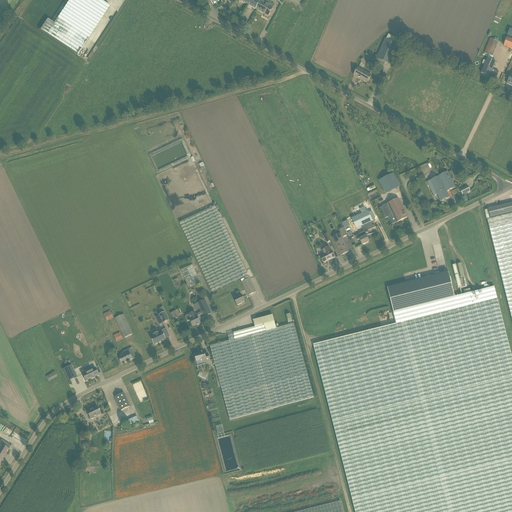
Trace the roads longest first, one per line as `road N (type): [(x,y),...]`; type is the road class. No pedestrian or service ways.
road 1 (unclassified): [(0,488),(53,409),(507,190)]
road 2 (unclassified): [(507,190),(488,172),(179,0)]
road 3 (track): [(0,156),(306,71)]
